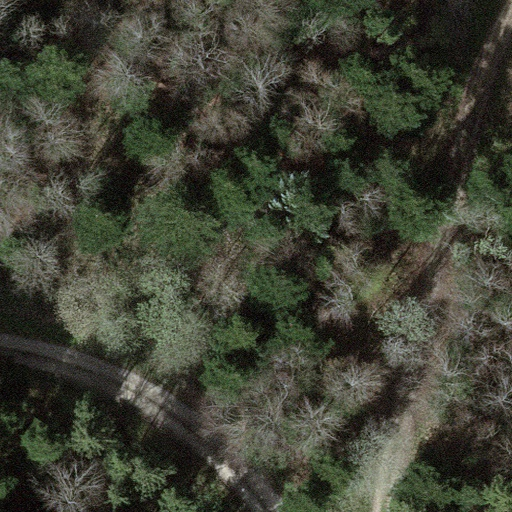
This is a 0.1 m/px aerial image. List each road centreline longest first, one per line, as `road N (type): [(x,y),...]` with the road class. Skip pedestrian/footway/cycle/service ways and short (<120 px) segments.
road 1 (track): [(511,14),(488,56),(425,239),(374,511)]
road 2 (track): [(279,511),(237,458),(148,392),(42,355),(0,356)]
